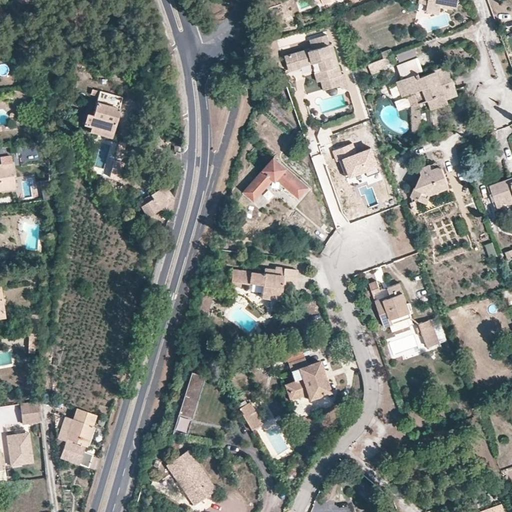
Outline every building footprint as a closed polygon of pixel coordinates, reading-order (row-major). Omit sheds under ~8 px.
[(425,0),(425,7),(439,9),(439,5),(440,1),(456,3),(456,0),(425,0)] [(326,35),(309,40),(312,49),(309,50),(308,48),(284,55),(288,70),(311,64),(315,62),(320,80),(323,79),(326,89),(339,85),(336,75),(339,74),(330,43),(328,44),(326,35)] [(401,64),(418,57),(414,48),(397,55),(401,64)] [(315,62),(311,64),(314,74),(317,81),(320,80),(315,62)] [(159,72),(159,63),(146,64),(147,73),(159,72)] [(417,104),(428,100),(433,98),(436,107),(447,103),(445,98),(457,93),(446,66),(419,76),(418,72),(397,80),(403,95),(408,94),(413,92),(417,104)] [(91,127),(113,132),(121,97),(99,91),(98,97),(93,116),(85,115),(83,125),(91,127)] [(412,106),(417,104),(413,92),(408,94),(412,106)] [(433,98),(428,100),(431,109),(436,107),(433,98)] [(422,106),(412,106),(413,132),(424,131),(422,106)] [(91,127),(90,133),(111,138),(113,132),(91,127)] [(318,132),(309,135),(314,156),(323,154),(318,132)] [(355,157),(349,140),(333,146),(339,160),(344,158),(354,185),(363,181),(365,187),(384,180),(373,150),(355,157)] [(254,200),(273,179),(276,178),(299,197),(308,187),(273,157),(244,191),(254,200)] [(421,171),(423,173),(412,196),(421,200),(428,198),(431,192),(430,188),(448,182),(441,164),(440,162),(438,161),(436,161),(425,165),(423,166),(421,167),(421,169),(421,171)] [(11,164),(0,165),(0,190),(15,188),(11,164)] [(511,180),(509,182),(508,178),(488,185),(492,199),(501,195),(503,199),(511,196),(511,180)] [(449,185),(448,182),(430,188),(431,192),(449,185)] [(140,209),(146,217),(159,209),(170,212),(174,199),(165,186),(124,211),(134,225),(138,223),(132,213),(140,209)] [(492,199),(495,207),(511,200),(511,196),(503,199),(501,195),(492,199)] [(494,243),(487,245),(491,258),(498,256),(494,243)] [(229,281),(239,282),(260,285),(258,297),(278,300),(280,284),(294,286),(296,270),(273,267),(272,270),(272,275),(262,274),(230,270),(229,281)] [(372,292),(381,289),(378,280),(369,283),(372,292)] [(389,295),(390,298),(384,300),(383,297),(375,300),(382,317),(389,314),(390,318),(410,311),(399,282),(386,287),(389,295)] [(412,317),(410,311),(390,318),(389,314),(382,317),(385,326),(412,317)] [(420,324),(420,326),(417,328),(420,337),(424,335),(428,347),(440,343),(431,319),(420,324)] [(40,320),(31,321),(32,332),(39,331),(40,320)] [(287,362),(293,379),(284,383),(290,398),(307,393),(308,398),(329,390),(325,378),(320,379),(317,373),(322,371),(319,359),(306,364),(303,356),(287,362)] [(205,376),(191,372),(178,415),(192,419),(205,376)] [(263,422),(255,410),(250,401),(239,407),(243,413),(252,428),(263,422)] [(39,421),(37,402),(19,405),(21,423),(39,421)] [(95,415),(76,409),(72,420),(91,426),(95,415)] [(72,420),(54,413),(56,438),(57,439),(65,442),(60,457),(88,467),(91,455),(83,452),(87,439),(91,426),(72,420)] [(187,434),(173,430),(172,435),(185,439),(187,434)] [(33,465),(29,433),(5,436),(9,468),(33,465)] [(57,439),(56,439),(57,456),(60,457),(65,442),(57,439)] [(201,499),(215,490),(187,450),(173,459),(176,463),(168,469),(193,505),(201,499)] [(88,467),(95,470),(99,458),(91,455),(88,467)] [(220,497),(215,490),(201,499),(206,506),(220,497)]
